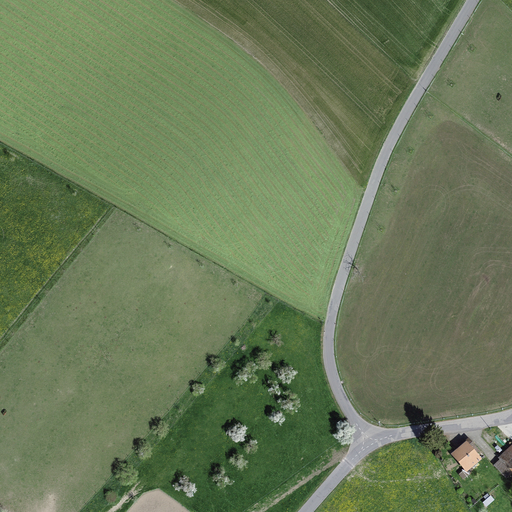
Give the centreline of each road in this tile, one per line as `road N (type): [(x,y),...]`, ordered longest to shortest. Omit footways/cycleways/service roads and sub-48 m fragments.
road 1 (unclassified): [(473,0),(381,164),(336,294),(329,331),(334,379),(365,439)]
road 2 (unclassified): [(365,439),(511,412)]
